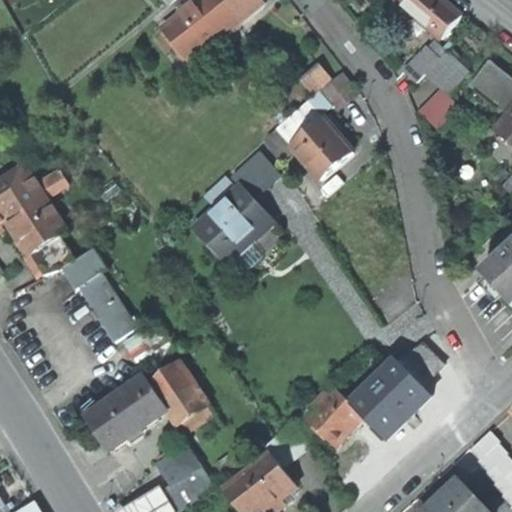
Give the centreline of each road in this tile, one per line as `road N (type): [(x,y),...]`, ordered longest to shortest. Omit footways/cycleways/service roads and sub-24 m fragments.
road 1 (residential): [(325,0),(396,101),(449,290),(466,327),(511,380)]
road 2 (residential): [(375,511),(511,383)]
road 3 (tertiary): [(88,511),(0,365)]
